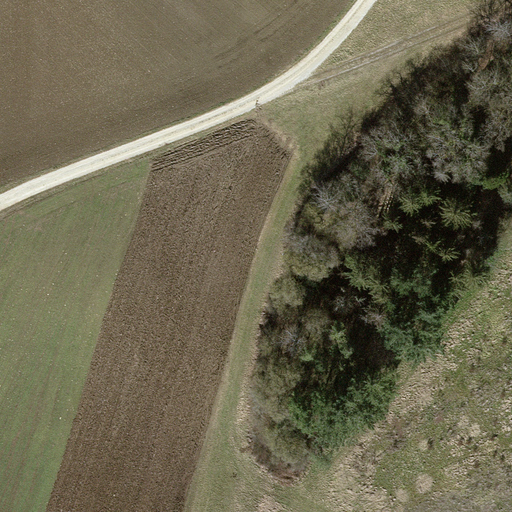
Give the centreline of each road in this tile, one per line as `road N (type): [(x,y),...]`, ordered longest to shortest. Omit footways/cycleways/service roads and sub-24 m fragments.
road 1 (track): [(368,0),(275,90),(0,204)]
road 2 (track): [(511,3),(275,90)]
